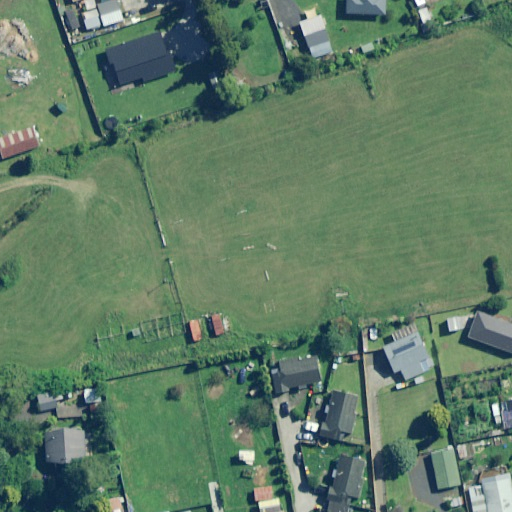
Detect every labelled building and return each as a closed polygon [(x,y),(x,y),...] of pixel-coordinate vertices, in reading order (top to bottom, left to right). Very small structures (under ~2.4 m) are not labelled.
[(344,0),(344,14),(382,16),(382,0),(344,0)] [(431,21),(426,8),(418,11),(423,25),(431,21)] [(330,41),(321,19),(301,26),(310,49),(330,41)] [(40,146),(33,127),(0,139),(0,155),(2,160),(40,146)] [(511,325),(477,313),(468,337),(511,353),(511,325)] [(222,315),(211,318),(215,336),(226,333),(222,315)] [(464,329),(462,317),(444,321),(447,333),(464,329)] [(198,321),(189,322),(192,342),(201,340),(198,321)] [(343,358),(351,356),(352,362),(362,360),(361,355),(358,330),(340,333),(343,358)] [(435,368),(419,332),(382,348),(393,374),(400,371),(405,381),(435,368)] [(376,362),(375,346),(365,347),(365,363),(376,362)] [(292,388),(301,386),(302,389),(312,388),(311,384),(323,382),(318,356),(283,362),(285,373),(275,375),(279,394),(292,391),(292,388)] [(72,398),(70,389),(37,396),(40,411),(56,408),(55,401),(72,398)] [(101,402),(99,389),(83,391),(85,404),(101,402)] [(360,396),(333,392),(328,423),(323,422),(320,435),(345,440),(347,431),(353,432),(360,396)] [(87,463),(81,428),(45,435),(50,469),(87,463)] [(466,445),(456,447),(459,459),(469,457),(466,445)] [(459,487),(451,451),(430,455),(437,491),(459,487)] [(328,484),(325,497),(330,498),(328,509),(342,511),(345,511),(349,493),(358,495),(365,459),(340,454),(334,485),(328,484)] [(511,511),(511,496),(507,470),(479,475),(481,486),(468,488),(472,511),(511,511)] [(154,501),(152,490),(133,493),(136,511),(170,511),(168,498),(154,501)] [(283,511),(280,494),(261,498),(263,511),(283,511)] [(123,511),(121,498),(109,500),(111,511),(123,511)]
